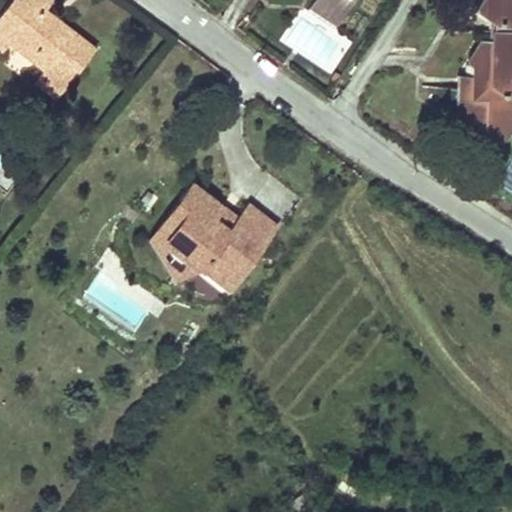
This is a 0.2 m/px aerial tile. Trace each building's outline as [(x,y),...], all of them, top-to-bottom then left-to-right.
[(11,0),(0,14),(0,16),(18,31),(11,39),(46,67),(41,74),(56,85),(77,58),(83,63),(95,47),(60,20),(57,23),(42,12),(51,0),(11,0)] [(343,13),(322,0),(313,0),(313,2),(339,19),(343,13)] [(322,0),(343,13),(352,0),(322,0)] [(511,0),(478,0),(476,4),(494,17),(493,26),(511,25),(511,0)] [(458,111),(465,115),(481,127),(482,133),(505,135),(511,123),(511,110),(508,108),(510,99),(499,92),(500,86),(511,85),(511,25),(493,26),(491,26),(491,41),(482,39),(468,59),(473,62),(471,89),(458,88),(458,111)] [(193,183),(179,200),(189,208),(168,235),(191,254),(228,283),(274,224),(249,205),(230,228),(212,214),(220,204),(193,183)] [(179,200),(148,239),(175,273),(191,254),(168,235),(189,208),(179,200)]
